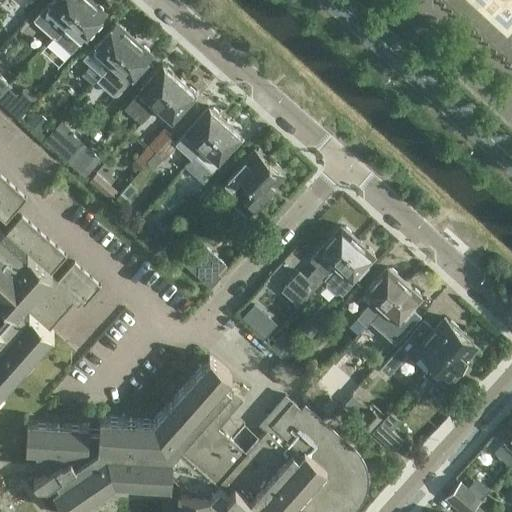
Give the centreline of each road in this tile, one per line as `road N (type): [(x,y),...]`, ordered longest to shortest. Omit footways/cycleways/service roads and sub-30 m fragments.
road 1 (residential): [(164,324),(187,344),(346,163)]
road 2 (residential): [(163,0),(346,163)]
road 3 (tertiary): [(511,160),(333,0)]
road 4 (residential): [(346,163),(511,315)]
road 5 (residential): [(397,511),(511,381)]
road 6 (residential): [(38,213),(164,324)]
road 7 (residential): [(511,107),(392,0)]
